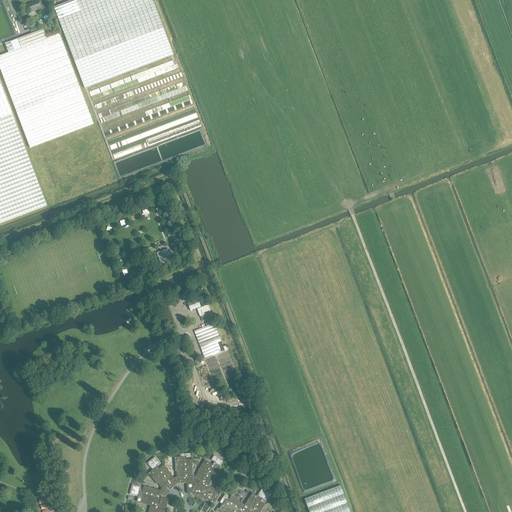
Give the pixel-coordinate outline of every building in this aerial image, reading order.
[(85,89),(174,55),(152,0),(74,0),(54,8),(85,89)] [(31,13),(42,9),(38,1),(35,2),(28,5),(31,13)] [(47,39),(43,30),(5,44),(9,53),(0,56),(0,68),(30,148),(94,124),(59,34),(47,39)] [(0,223),(47,206),(0,81),(0,223)] [(157,253),(160,261),(161,264),(175,259),(172,252),(168,254),(167,249),(157,253)] [(193,301),(192,297),(186,300),(187,303),(190,311),(201,307),(198,299),(193,301)] [(175,323),(166,300),(161,302),(168,322),(168,321),(170,325),(175,323)] [(200,317),(202,322),(205,321),(207,326),(212,324),(210,319),(208,320),(206,314),(205,313),(210,311),(208,305),(204,306),(197,309),(200,317)] [(214,323),(194,331),(205,358),(225,351),(228,350),(226,346),(223,347),(214,323)] [(132,484),(131,488),(130,494),(138,497),(137,502),(150,506),(148,511),(165,511),(169,499),(166,498),(167,494),(168,494),(170,492),(169,491),(178,484),(187,483),(187,494),(194,498),(195,497),(205,503),(200,511),(202,511),(206,511),(210,507),(209,506),(213,501),(215,503),(221,493),(209,485),(221,467),(219,466),(222,461),(214,455),(211,460),(214,463),(213,465),(205,460),(197,472),(198,472),(196,476),(193,477),(192,459),(186,460),(186,457),(190,456),(190,453),(180,454),(180,457),(175,457),(175,472),(176,472),(177,477),(175,478),(164,465),(159,469),(157,466),(161,463),(155,457),(147,463),(152,470),(148,474),(157,485),(158,484),(161,488),(161,490),(144,486),(142,492),(139,491),(141,487),(132,484)] [(309,511),(350,511),(341,485),(304,499),(309,511)] [(260,511),(265,505),(260,501),(262,499),(266,501),(270,494),(262,489),(257,496),(252,493),(245,505),(231,496),(228,501),(225,499),(228,495),(225,494),(220,502),(222,504),(219,509),(224,511),(260,511)]
